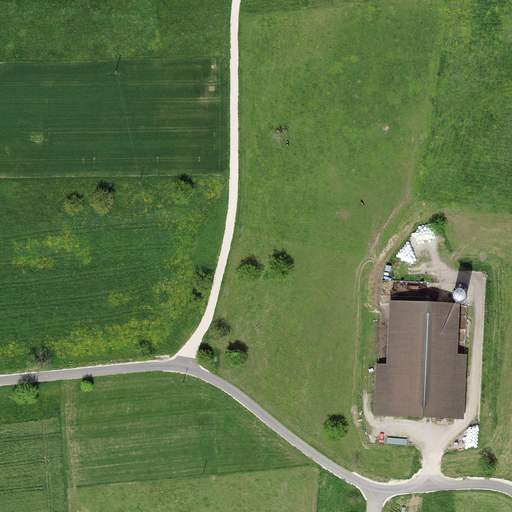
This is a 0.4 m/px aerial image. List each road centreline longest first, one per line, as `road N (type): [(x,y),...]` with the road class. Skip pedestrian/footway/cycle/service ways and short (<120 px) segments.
road 1 (residential): [(0,380),(188,366),(219,379),(361,481),(511,490)]
road 2 (track): [(175,364),(210,307),(232,199),(234,0)]
